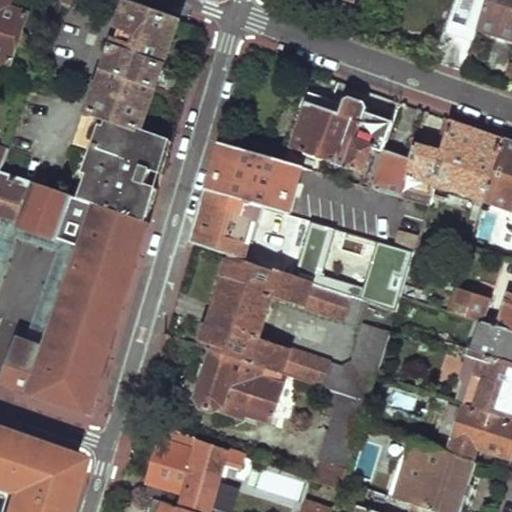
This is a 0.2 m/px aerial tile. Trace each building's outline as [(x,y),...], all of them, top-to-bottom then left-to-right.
[(0,0),(0,66),(12,71),(18,54),(24,52),(27,44),(24,40),(30,20),(14,14),(17,5),(0,0)] [(64,0),(64,2),(88,10),(91,0),(64,0)] [(486,0),(456,0),(447,28),(444,27),(432,62),(464,74),(476,33),(486,0)] [(511,0),(486,0),(476,33),(511,44),(511,0)] [(123,34),(101,91),(99,90),(92,113),(110,119),(140,129),(178,24),(130,7),(121,31),(123,34)] [(308,94),(303,106),(305,107),(293,149),(367,171),(362,185),(401,197),(405,182),(411,162),(383,153),(392,126),(308,94)] [(94,143),(91,150),(98,153),(81,201),(139,221),(152,187),(147,186),(153,169),(157,170),(168,139),(140,129),(110,119),(100,145),(94,143)] [(446,137),(433,181),(485,199),(504,142),(473,131),(450,124),(446,137)] [(416,147),(411,162),(405,182),(430,189),(433,181),(446,137),(441,136),(437,147),(431,153),(416,147)] [(168,139),(157,170),(163,172),(173,140),(168,139)] [(511,144),(504,142),(485,199),(484,201),(511,211),(511,144)] [(223,144),(218,160),(223,162),(215,192),(265,208),(289,215),(303,168),(223,144)] [(0,173),(2,174),(10,153),(0,149),(0,173)] [(153,169),(147,186),(152,187),(158,190),(163,172),(157,170),(153,169)] [(0,246),(7,226),(55,242),(62,222),(81,229),(40,347),(15,339),(0,377),(0,381),(92,414),(148,224),(139,221),(81,201),(2,174),(0,173),(0,246)] [(152,187),(139,221),(148,224),(158,190),(152,187)] [(209,191),(194,242),(231,255),(244,260),(255,225),(260,225),(265,208),(215,192),(209,191)] [(312,222),(296,277),(322,287),(339,230),(312,222)] [(398,231),(395,244),(415,249),(419,237),(398,231)] [(231,255),(203,346),(210,348),(270,369),(319,386),(366,402),(388,330),(366,323),(353,364),(341,367),(259,338),(273,297),(357,325),(366,301),(322,287),(296,277),(244,260),(231,255)] [(402,283),(399,295),(409,298),(413,286),(402,283)] [(456,286),(448,312),(473,320),(483,323),(492,298),(456,286)] [(511,332),(494,327),(483,323),(473,320),(468,336),(475,337),(470,351),(511,364),(511,332)] [(210,348),(194,397),(198,405),(211,410),(220,404),(271,422),(283,384),(267,378),(270,369),(210,348)] [(474,362),(461,404),(511,420),(511,364),(470,351),(467,349),(464,358),(474,362)] [(319,386),(312,409),(333,415),(314,481),(340,490),(366,402),(319,386)] [(511,420),(461,404),(445,453),(475,462),(479,450),(511,459),(511,420)] [(160,443),(146,483),(186,498),(190,488),(203,492),(210,472),(223,476),(227,464),(243,469),(247,458),(196,440),(193,449),(169,441),(172,432),(142,421),(138,435),(160,443)] [(77,461),(0,434),(0,494),(6,497),(1,511),(62,511),(78,462),(77,461)] [(359,510),(364,511),(433,511),(434,509),(444,511),(459,511),(475,462),(445,453),(410,442),(391,500),(365,492),(364,495),(358,493),(355,503),(361,505),(359,510)] [(191,511),(154,499),(149,511),(191,511)]
